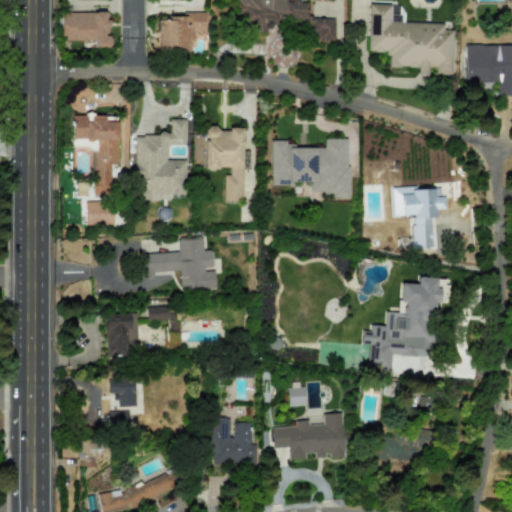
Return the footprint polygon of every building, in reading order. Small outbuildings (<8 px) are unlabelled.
[(333,18),(307,17),(308,1),(285,1),(285,0),(236,0),(238,2),(238,14),(247,22),(253,23),(252,32),(264,32),(274,22),(298,23),(316,40),(332,41),(333,18)] [(389,22),(389,4),(367,4),(367,51),(387,51),(387,66),(416,67),(416,75),(426,75),(426,67),(434,67),(434,74),(451,74),(451,29),(442,29),(442,23),(389,22)] [(390,21),(401,21),(401,6),(390,6),(390,21)] [(92,41),(92,47),(107,47),(107,12),(60,12),(60,40),(92,41)] [(204,14),(156,15),(156,51),(187,51),(187,39),(199,39),(199,49),(203,49),(203,40),(205,40),(204,14)] [(511,45),(463,46),(463,81),(496,81),(496,95),(511,95),(511,45)] [(117,122),(103,121),(103,115),(71,115),(71,139),(95,140),(95,150),(90,150),(90,195),(109,195),(109,163),(116,163),(117,122)] [(185,160),(165,159),(165,144),(184,144),(185,119),(168,119),(168,135),(135,134),(134,200),(148,200),(148,193),(184,193),(185,160)] [(242,127),(228,127),(228,128),(203,128),(203,169),(218,170),(218,167),(228,167),(228,175),(223,175),(222,201),(241,201),(242,127)] [(269,184),(309,183),(309,192),(330,192),(330,197),(347,197),(346,138),(323,139),(323,147),(286,147),(285,140),(269,140),(269,184)] [(390,188),(391,216),(410,215),(411,248),(430,247),(429,217),(434,217),(434,209),(444,209),(444,196),(433,197),(432,187),(390,188)] [(83,202),(84,225),(112,224),(111,201),(83,202)] [(179,291),(214,288),(213,269),(211,269),(210,250),(201,250),(200,238),(175,239),(176,251),(136,254),(138,279),(152,279),(152,272),(178,270),(179,291)] [(429,357),(432,301),(444,302),(445,278),(416,277),(415,284),(399,283),(398,302),(402,302),(402,312),(383,311),(383,326),(368,325),(368,331),(360,330),(359,344),(367,344),(366,366),(389,367),(389,355),(429,357)] [(170,306),(144,307),(145,321),(170,320),(170,306)] [(134,313),(104,313),(104,357),(134,357),(134,313)] [(116,407),(134,406),(133,378),(107,378),(108,400),(116,400),(116,407)] [(392,397),(394,382),(381,381),(380,396),(392,397)] [(286,406),(303,405),(302,387),(285,388),(286,406)] [(126,411),(107,411),(107,426),(126,426),(126,411)] [(342,457),(339,413),(321,414),(321,424),(307,425),(306,419),(293,420),(293,426),(269,427),(271,448),(286,447),(287,460),(304,459),(303,454),(312,453),(312,458),(325,457),(325,458),(342,457)] [(249,423),(229,422),(230,418),(210,417),(208,464),(253,466),(254,444),(249,444),(249,423)] [(428,430),(391,430),(391,437),(377,436),(377,460),(427,460),(428,430)] [(96,493),(98,510),(169,499),(165,478),(117,486),(118,490),(96,493)]
